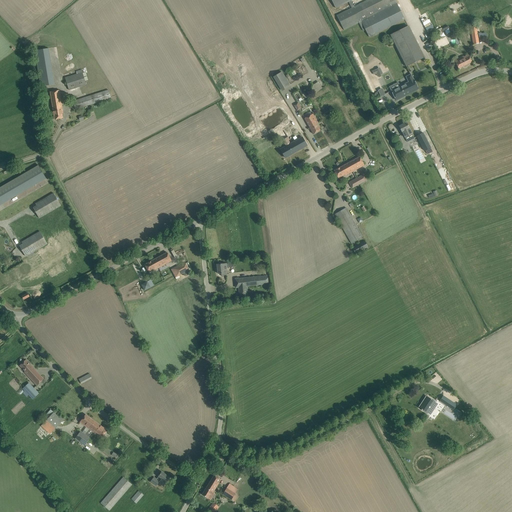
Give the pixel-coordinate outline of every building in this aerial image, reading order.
[(331,0),(336,9),(348,2),(351,8),(354,7),(351,1),(352,0),(331,0)] [(351,8),(336,15),(343,29),(358,21),(358,22),(361,21),(361,20),(396,2),(395,0),(367,0),(354,7),(351,8)] [(397,3),(361,21),(358,22),(363,31),(365,30),(369,38),(405,19),(397,3)] [(462,5),(455,7),(456,13),(464,11),(462,5)] [(427,13),(420,16),(426,28),(433,24),(427,13)] [(429,33),(435,30),(433,25),(426,27),(429,33)] [(424,57),(408,26),(391,35),(406,66),(424,57)] [(423,41),(430,38),(427,31),(420,34),(423,41)] [(35,59),(38,75),(48,73),(45,55),(35,57),(36,59),(35,59)] [(455,63),(456,64),(458,69),(472,62),(468,55),(461,59),(461,60),(455,63)] [(375,75),(377,74),(379,76),(384,74),(381,67),(373,71),(375,75)] [(77,74),(65,78),(68,90),(86,85),(82,69),(76,71),(77,74)] [(280,89),(289,84),(281,71),(272,76),(280,89)] [(56,75),(36,78),(37,88),(58,85),(56,75)] [(414,80),(413,80),(411,75),(406,77),(409,82),(399,87),(400,88),(392,92),(392,91),(391,91),(396,100),(404,96),(403,96),(405,95),(414,91),(416,89),(417,90),(418,89),(414,80)] [(312,86),(315,92),(323,87),(319,82),(312,86)] [(50,92),(54,114),(55,119),(63,118),(62,111),(63,111),(60,90),(50,92)] [(75,109),(80,108),(111,98),(108,90),(76,100),(75,98),(72,99),(73,101),(72,101),(75,109)] [(260,131),(242,97),(229,105),(247,138),(260,131)] [(265,104),(254,111),(266,131),(282,121),(292,136),(297,133),(281,108),(271,114),(265,104)] [(306,114),(303,116),(304,118),(311,130),(313,134),(320,130),(316,123),(318,123),(314,117),(312,114),(310,115),(307,117),(306,114)] [(406,122),(399,126),(405,138),(407,142),(414,139),(412,134),(406,122)] [(281,123),(274,128),(282,143),(284,142),(286,146),(280,150),(283,153),(285,158),(307,146),(304,141),(302,137),(300,139),(295,141),(291,144),(289,139),(290,139),(281,123)] [(423,133),(416,136),(424,151),(425,151),(427,154),(432,152),(423,133)] [(353,171),(364,165),(359,157),(348,163),(353,171)] [(334,171),(336,175),(338,178),(345,175),(345,176),(353,171),(348,163),(334,171)] [(14,200),(50,185),(42,167),(0,185),(0,205),(14,200)] [(366,181),(366,180),(363,175),(357,178),(360,184),(366,181)] [(352,189),(360,184),(357,178),(349,182),(352,189)] [(161,203),(161,204),(171,198),(170,198),(170,197),(170,196),(171,196),(179,191),(173,194),(170,189),(166,192),(162,185),(162,186),(162,187),(156,190),(159,194),(159,195),(157,196),(161,203)] [(33,207),(39,218),(61,206),(53,193),(35,203),(36,205),(33,207)] [(356,226),(346,208),(335,214),(345,232),(356,226)] [(363,237),(356,226),(345,232),(351,243),(363,237)] [(40,231),(22,242),(23,244),(19,246),(26,257),(47,244),(40,231)] [(365,241),(352,248),(355,254),(368,247),(365,241)] [(145,265),(147,269),(148,271),(153,269),(154,270),(172,261),(167,252),(145,265)] [(74,260),(71,261),(74,267),(76,266),(77,267),(78,269),(80,268),(83,267),(84,266),(85,267),(85,266),(86,265),(86,266),(87,265),(86,265),(88,264),(89,263),(88,261),(86,256),(82,258),(81,259),(81,258),(81,259),(80,257),(74,260)] [(6,285),(40,265),(36,259),(14,272),(12,269),(4,274),(6,277),(3,279),(6,285)] [(232,272),(257,270),(256,260),(232,263),(232,272)] [(179,276),(189,271),(189,270),(185,262),(181,264),(182,266),(179,267),(179,266),(175,268),(179,276)] [(49,270),(53,277),(67,270),(64,263),(49,270)] [(217,264),(218,274),(221,273),(221,276),(227,276),(226,268),(229,267),(228,263),(217,264)] [(241,287),(239,287),(240,296),(247,295),(247,286),(268,284),(267,276),(240,279),(241,287)] [(147,281),(141,284),(144,290),(150,287),(147,281)] [(20,365),(23,369),(24,371),(37,385),(43,379),(26,360),(20,365)] [(89,374),(83,377),(79,379),(81,384),(92,378),(89,374)] [(23,388),(22,389),(24,391),(23,392),(24,392),(27,396),(28,396),(29,396),(33,400),(39,394),(29,383),(23,388)] [(421,409),(422,410),(422,409),(426,412),(428,409),(430,409),(435,402),(427,397),(423,404),(421,403),(419,407),(421,409)] [(55,410),(52,414),(41,426),(50,434),(61,422),(64,419),(55,410)] [(82,419),(80,422),(86,427),(89,429),(95,421),(85,414),(82,419)] [(107,430),(95,421),(96,434),(97,433),(102,437),(107,430)] [(80,431),(75,439),(80,442),(85,435),(82,432),(80,431)] [(85,435),(80,442),(85,446),(90,438),(88,437),(85,435)] [(159,481),(164,485),(169,478),(162,472),(156,479),(154,477),(150,482),(156,486),(159,481)] [(214,475),(202,495),(209,499),(221,479),(214,475)] [(100,503),(109,511),(132,485),(123,477),(100,503)] [(234,495),(238,490),(229,484),(222,494),(231,500),(232,499),(234,501),(237,497),(234,495)] [(139,490),(131,499),(136,503),(136,504),(143,495),(143,494),(141,493),(139,490)] [(213,503),(208,509),(211,511),(214,511),(218,507),(213,503)]
